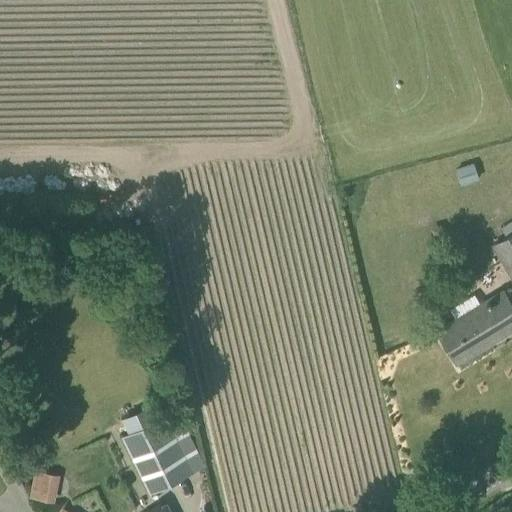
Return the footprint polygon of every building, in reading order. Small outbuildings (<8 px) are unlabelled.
[(472,163),(456,169),(461,184),(478,178),(472,163)] [(511,219),(501,226),(507,236),(493,244),(511,275),(511,219)] [(511,327),(511,304),(503,290),(438,329),(456,361),(458,360),(456,357),(489,337),(491,340),(511,327)] [(177,408),(164,414),(159,416),(151,400),(121,416),(128,431),(121,435),(149,492),(192,471),(205,465),(177,408)] [(54,501),(60,474),(35,469),(29,496),(54,501)] [(164,511),(161,503),(143,511),(164,511)]
